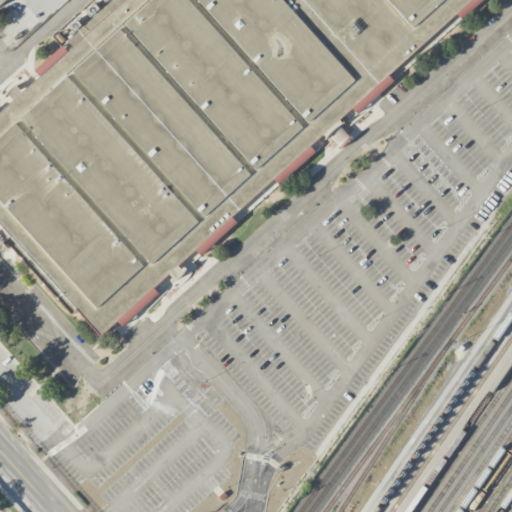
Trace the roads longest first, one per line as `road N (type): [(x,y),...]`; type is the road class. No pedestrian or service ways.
road 1 (residential): [(102,381),(511,12)]
road 2 (residential): [(102,381),(0,270)]
